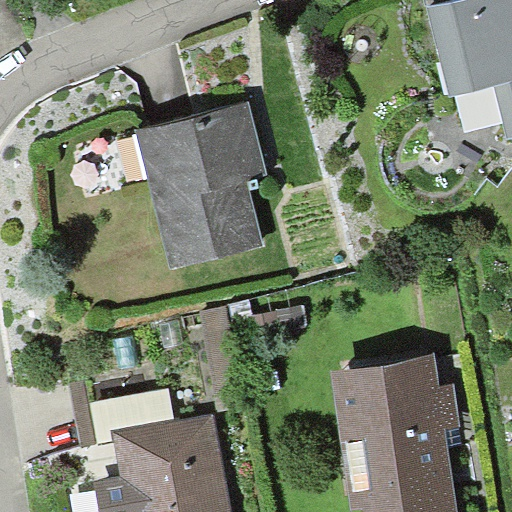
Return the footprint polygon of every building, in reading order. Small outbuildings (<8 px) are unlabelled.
[(511,0),(451,0),(426,6),(450,97),(493,86),(506,140),(511,138),(511,0)] [(149,182),(170,267),(255,247),(235,167),(255,162),(240,104),(149,127),(162,179),(149,182)] [(225,340),(203,344),(213,399),(235,395),(225,340)] [(366,500),(367,511),(444,511),(432,425),(448,422),(443,391),(427,393),(422,362),(335,375),(354,502),(366,500)] [(219,511),(204,423),(149,433),(139,378),(86,388),(96,443),(117,439),(125,483),(98,488),(101,511),(219,511)]
